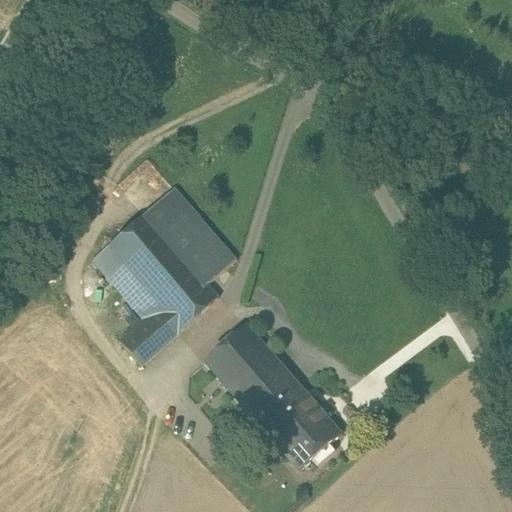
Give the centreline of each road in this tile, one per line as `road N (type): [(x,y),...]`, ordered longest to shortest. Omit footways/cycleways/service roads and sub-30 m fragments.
road 1 (unclassified): [(511,403),(307,81)]
road 2 (track): [(123,511),(152,419),(233,306)]
road 3 (unclassified): [(307,81),(268,67),(159,0)]
